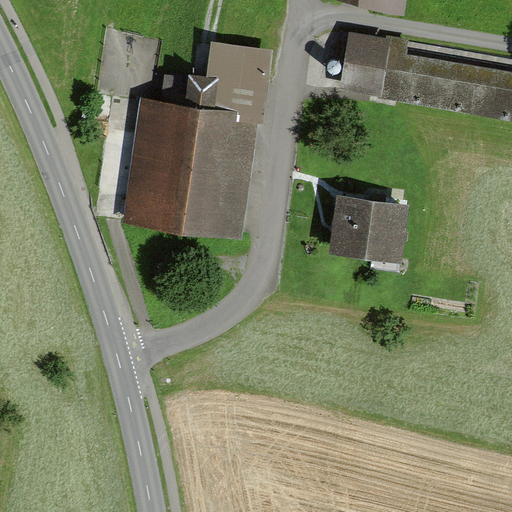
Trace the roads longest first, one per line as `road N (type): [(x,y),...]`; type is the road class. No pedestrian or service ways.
road 1 (tertiary): [(0,47),(76,228),(118,359),(151,511)]
road 2 (track): [(118,359),(210,323),(252,293),(296,16)]
road 3 (track): [(296,16),(511,43)]
